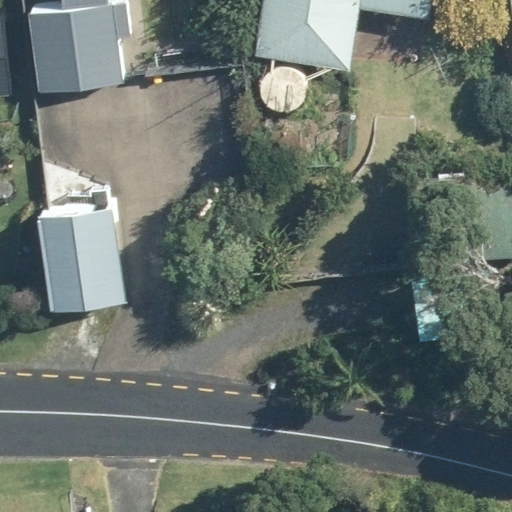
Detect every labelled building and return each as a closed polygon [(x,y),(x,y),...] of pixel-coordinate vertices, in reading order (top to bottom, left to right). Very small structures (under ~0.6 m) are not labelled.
[(57,0),(59,8),(31,11),(40,88),(122,79),(113,0),(57,0)] [(438,13),(440,0),(272,0),(265,51),(361,65),(369,3),(438,13)] [(0,91),(19,90),(13,9),(1,10),(0,1),(0,91)] [(449,173),(428,173),(428,208),(496,208),(495,173),(478,172),(478,168),(449,167),(449,173)] [(51,209),(61,307),(136,300),(125,202),(51,209)] [(429,340),(485,334),(478,273),(422,279),(429,340)]
